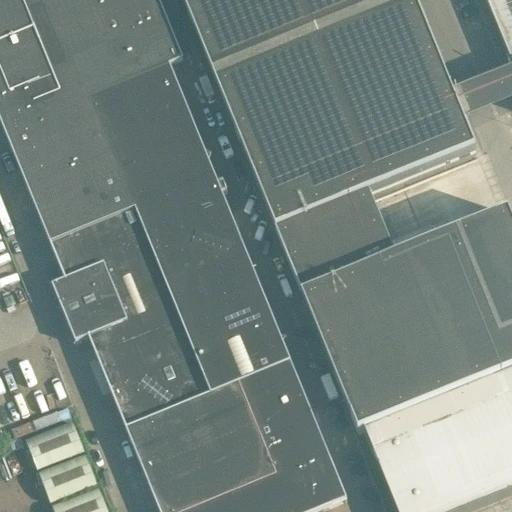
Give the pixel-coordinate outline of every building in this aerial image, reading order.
[(0,0),(0,119),(66,281),(53,287),(76,344),(89,339),(159,511),(321,511),(347,502),(170,67),(183,62),(158,0),(0,0)] [(414,0),(181,0),(351,417),(358,435),(364,432),(511,372),(511,221),(509,213),(396,259),(370,195),(476,152),(414,0)] [(511,0),(485,0),(511,65),(511,0)] [(511,372),(364,432),(396,511),(470,511),(511,495),(511,372)] [(84,453),(73,424),(26,442),(38,472),(84,453)] [(97,486),(86,457),(39,475),(51,504),(97,486)] [(107,511),(99,490),(52,508),(53,511),(107,511)]
